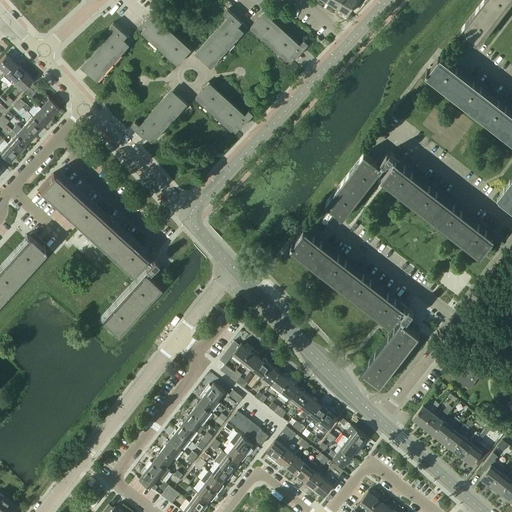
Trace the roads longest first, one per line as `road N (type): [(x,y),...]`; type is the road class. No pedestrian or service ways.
road 1 (tertiary): [(186,216),(350,42)]
road 2 (tertiary): [(44,511),(177,336)]
road 3 (tertiary): [(380,421),(233,268)]
road 4 (residential): [(151,511),(119,484),(119,470),(201,353)]
road 5 (residential): [(456,320),(334,228)]
road 6 (residential): [(511,223),(393,132)]
road 7 (residential): [(186,216),(87,106)]
road 8 (residential): [(433,511),(369,462),(328,511)]
road 9 (residential): [(0,215),(3,194),(87,106)]
road 10 (residential): [(380,421),(456,320)]
road 11 (unknown): [(413,169),(511,246)]
road 12 (tertiary): [(470,502),(380,421)]
